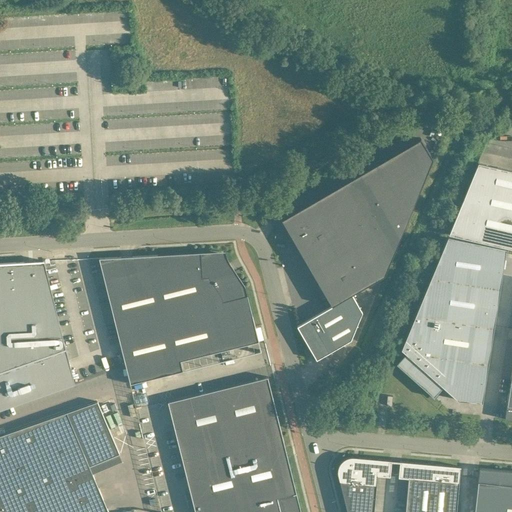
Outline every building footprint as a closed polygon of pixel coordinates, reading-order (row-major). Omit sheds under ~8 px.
[(321,288),(332,305),(351,294),(352,294),(384,275),(425,176),(433,158),(421,138),(282,219),(302,254),(306,251),(326,285),(321,288)] [(511,170),(478,163),(449,234),(511,248),(511,170)] [(482,402),(506,249),(448,236),(401,349),(406,353),(396,364),(426,390),(434,397),(440,390),(443,386),(458,400),(482,402)] [(181,360),(258,341),(259,341),(253,316),(250,316),(243,288),(241,285),(227,264),(226,260),(224,257),(223,253),(158,257),(158,254),(99,257),(130,383),(183,370),(181,360)] [(0,409),(75,383),(71,370),(69,360),(66,348),(44,260),(33,261),(29,261),(23,262),(0,262),(0,409)] [(352,294),(351,294),(332,305),(297,326),(316,359),(351,339),(362,312),(352,294)] [(188,368),(219,360),(216,352),(186,360),(188,368)] [(298,511),(282,446),(284,445),(284,446),(285,446),(270,388),(239,396),(236,384),(168,401),(195,511),(298,511)] [(107,414),(114,411),(109,398),(102,401),(107,414)] [(0,511),(108,511),(90,466),(119,453),(97,401),(67,412),(0,434),(0,511)] [(338,472),(338,474),(347,511),(456,511),(460,466),(400,460),(398,476),(408,477),(405,511),(376,511),(380,474),(390,475),(391,460),(354,456),(352,456),(351,456),(350,456),(349,457),(347,457),(346,458),(345,458),(344,459),(343,460),(342,461),(341,462),(340,463),(340,464),(339,465),(339,466),(338,467),(338,469),(338,470),(338,471),(338,472)] [(474,511),(511,511),(511,470),(479,468),(474,511)]
